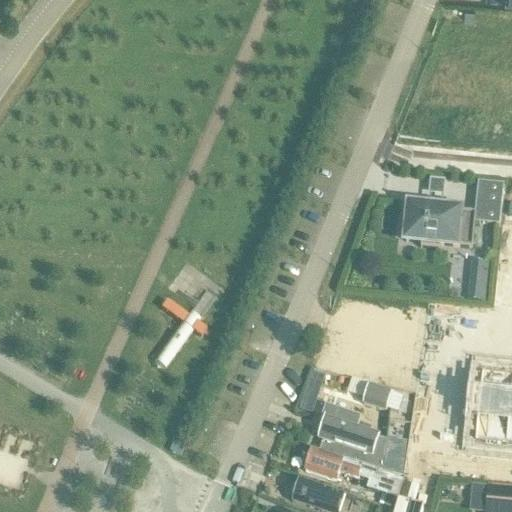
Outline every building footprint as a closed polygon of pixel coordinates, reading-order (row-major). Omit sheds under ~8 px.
[(511,21),(500,21),(499,21),(479,20),(471,20),(471,21),(481,22),(479,49),(476,49),(476,51),(500,52),(501,52),(501,46),(511,46),(511,21)] [(449,104),(511,108),(511,94),(508,94),(509,80),(492,79),(493,78),(486,78),(467,77),(451,76),(449,103),(449,104)] [(511,109),(449,104),(449,103),(441,102),(441,103),(440,116),(439,131),(460,132),(460,133),(461,133),(461,132),(466,132),(471,133),(471,134),(472,134),(472,133),(480,134),(481,133),(490,134),(493,134),(497,135),(498,121),(510,122),(511,109)] [(443,205),(447,181),(431,178),(427,202),(443,205)] [(402,236),(406,236),(406,244),(421,245),(420,250),(440,252),(441,247),(472,250),(475,226),(499,228),(503,187),(478,184),(474,216),(444,212),(445,206),(443,206),(442,207),(427,206),(427,204),(425,204),(424,210),(409,209),(408,216),(404,216),(402,236)] [(470,301),(488,302),(490,262),(471,261),(470,301)] [(389,298),(385,310),(386,310),(421,323),(422,324),(429,306),(414,301),(389,298)] [(193,334),(201,339),(207,331),(168,303),(162,311),(182,325),(154,363),(157,371),(166,371),(193,334)] [(402,354),(410,330),(417,333),(421,323),(386,310),(380,326),(362,319),(351,348),(389,362),(393,350),(402,354)] [(314,413),(327,374),(312,370),(300,408),(314,413)] [(511,379),(511,380),(496,378),(482,376),(482,378),(481,387),(481,386),(480,391),(481,391),(480,400),(479,400),(479,403),(480,403),(478,416),(477,416),(477,419),(478,419),(477,428),(476,427),(476,432),(476,441),(475,441),(474,445),(478,445),(478,444),(493,446),(493,447),(497,447),(497,446),(501,447),(501,448),(511,448),(511,379)] [(363,406),(386,414),(392,396),(369,388),(363,406)] [(323,443),(319,453),(383,476),(386,449),(376,446),(379,438),(356,430),(360,419),(329,409),(324,424),(321,423),(317,436),(320,437),(318,441),(323,443)] [(0,430),(0,484),(17,490),(23,473),(25,468),(27,462),(19,459),(23,450),(31,452),(33,444),(22,440),(16,458),(7,455),(10,446),(13,447),(16,438),(8,434),(2,452),(0,450),(0,437),(2,431),(0,430)] [(383,476),(319,453),(319,454),(312,452),(305,473),(336,484),(339,474),(358,480),(356,487),(397,501),(403,483),(383,476)] [(300,482),(292,503),(317,511),(339,511),(345,497),(300,482)] [(488,489),(471,487),(469,511),(511,511),(511,489),(489,487),(488,489)]
